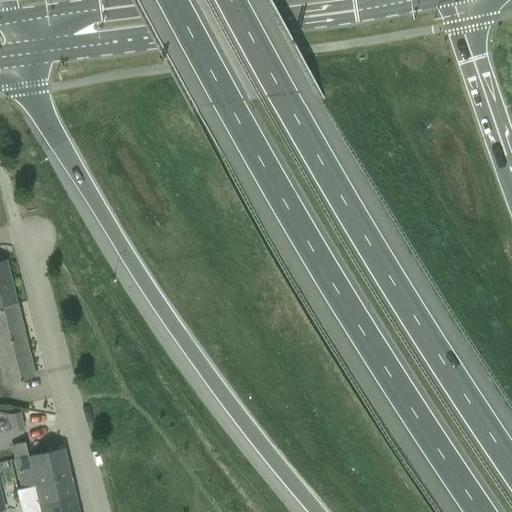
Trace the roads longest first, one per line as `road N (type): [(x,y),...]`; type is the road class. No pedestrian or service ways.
road 1 (motorway): [(171,0),(224,102),(476,511)]
road 2 (motorway): [(511,468),(230,0)]
road 3 (motorway): [(20,62),(27,91),(155,302),(316,511)]
road 4 (secondary): [(20,62),(441,0)]
road 5 (unclassified): [(97,511),(13,218)]
road 6 (motorway): [(511,194),(443,0)]
road 7 (secondary): [(152,0),(12,19)]
